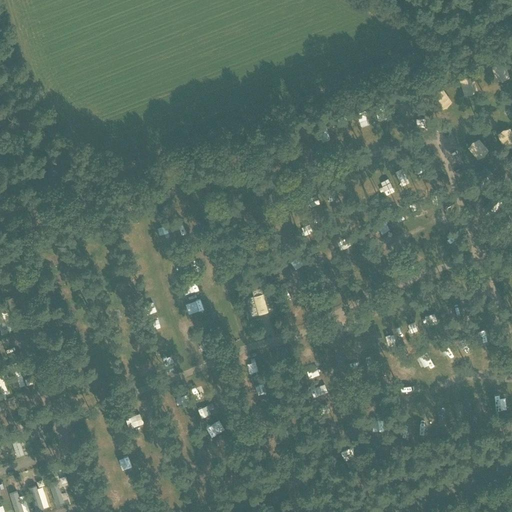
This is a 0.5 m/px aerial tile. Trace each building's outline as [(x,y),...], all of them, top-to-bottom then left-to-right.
[(454,83),(458,92),(468,88),(465,79),(454,83)] [(336,121),(337,130),(347,128),(345,120),(336,121)] [(454,149),(473,143),(470,133),(451,140),(454,149)] [(397,222),(405,219),(401,209),(393,212),(397,222)] [(120,240),(135,236),(132,224),(117,228),(120,240)] [(95,245),(106,242),(102,228),(91,231),(95,245)] [(344,236),(337,242),(345,251),(351,245),(344,236)] [(311,249),(298,254),(302,264),(315,259),(311,249)] [(59,270),(49,273),(52,281),(61,278),(59,270)] [(194,281),(180,286),(184,296),(197,291),(194,281)] [(259,314),(258,312),(267,310),(268,312),(275,310),(270,291),(263,293),(261,288),(252,290),(254,296),(246,298),(251,317),(259,314)] [(9,331),(2,310),(0,310),(0,332),(1,334),(9,332),(9,331)] [(353,334),(349,323),(318,335),(322,345),(353,334)] [(394,341),(401,339),(396,327),(390,329),(394,341)] [(471,334),(472,345),(481,344),(480,333),(471,334)] [(368,337),(356,339),(358,356),(371,354),(368,337)] [(158,353),(172,348),(168,338),(154,343),(158,353)] [(416,363),(427,359),(422,347),(412,351),(416,363)] [(178,358),(161,362),(163,370),(180,366),(178,358)] [(20,387),(12,364),(12,363),(6,365),(14,389),(20,387)] [(252,363),(243,366),(247,378),(256,375),(252,363)] [(400,371),(402,379),(412,376),(410,368),(400,371)] [(59,388),(65,405),(81,399),(75,382),(59,388)] [(208,389),(193,396),(196,404),(212,397),(208,389)] [(403,392),(404,402),(414,401),(413,391),(403,392)] [(478,413),(489,410),(485,398),(475,401),(478,413)] [(206,419),(216,410),(210,404),(200,413),(206,419)] [(222,417),(206,422),(209,432),(225,427),(222,417)] [(43,444),(37,426),(28,428),(35,447),(43,444)] [(402,431),(404,440),(417,437),(415,428),(402,431)] [(15,431),(9,433),(16,457),(23,454),(15,431)] [(196,458),(211,455),(209,446),(186,452),(189,464),(197,462),(196,458)] [(56,481),(49,483),(56,505),(63,502),(56,481)] [(36,486),(28,488),(35,511),(43,509),(36,486)] [(23,511),(17,491),(9,494),(14,511),(23,511)]
